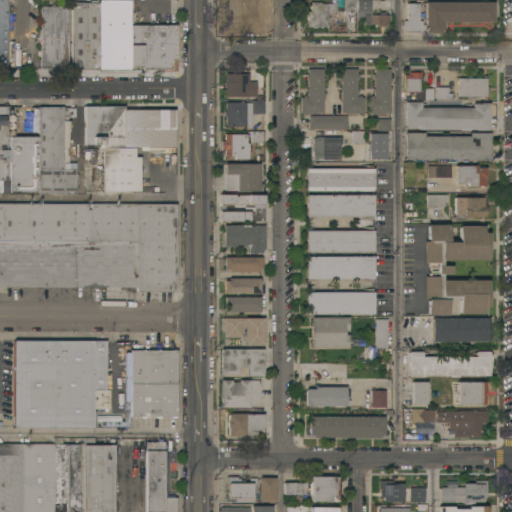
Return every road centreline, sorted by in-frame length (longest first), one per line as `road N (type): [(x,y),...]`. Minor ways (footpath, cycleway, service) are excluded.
road 1 (residential): [(285,459),(285,0)]
road 2 (residential): [(511,51),(200,51)]
road 3 (residential): [(511,459),(200,459)]
road 4 (residential): [(201,89),(0,89)]
road 5 (residential): [(200,317),(0,317)]
road 6 (tertiary): [(200,317),(201,160)]
